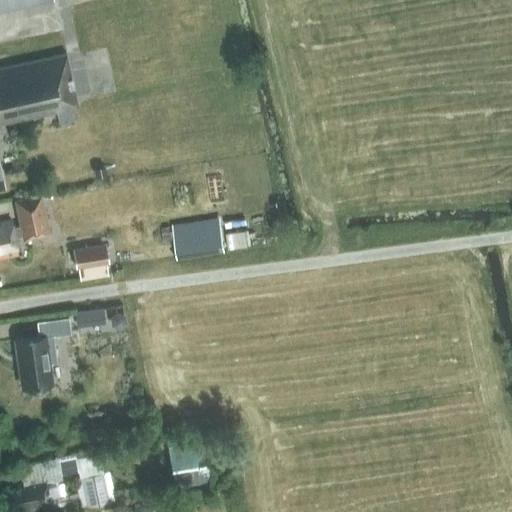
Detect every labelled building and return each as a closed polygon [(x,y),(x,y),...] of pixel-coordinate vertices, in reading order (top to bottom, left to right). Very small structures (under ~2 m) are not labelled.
[(0,185),(4,185),(0,168),(0,122),(55,111),(71,107),(78,106),(66,53),(0,67),(0,185)] [(58,124),(74,120),(71,107),(55,111),(58,124)] [(0,257),(18,254),(14,236),(22,235),(23,239),(49,234),(42,195),(16,200),(20,225),(12,226),(11,220),(0,221),(0,257)] [(172,223),(177,257),(224,249),(219,215),(172,223)] [(245,229),(225,232),(228,248),(247,245),(245,229)] [(75,269),(108,263),(105,243),(72,248),(75,269)] [(75,321),(103,317),(102,307),(74,311),(75,321)] [(119,329),(126,324),(125,315),(117,312),(110,317),(111,326),(119,329)] [(35,324),(37,339),(14,342),(21,390),(51,385),(48,365),(56,364),(51,337),(68,335),(66,320),(35,324)] [(210,480),(203,442),(166,449),(174,487),(210,480)] [(46,511),(46,509),(50,509),(50,511),(65,511),(72,511),(71,504),(77,503),(75,493),(60,496),(57,481),(46,483),(43,463),(19,467),(22,488),(1,492),(5,510),(13,508),(13,511),(46,511)] [(115,502),(109,471),(75,478),(81,509),(115,502)] [(126,511),(164,511),(162,502),(126,510),(126,511)]
